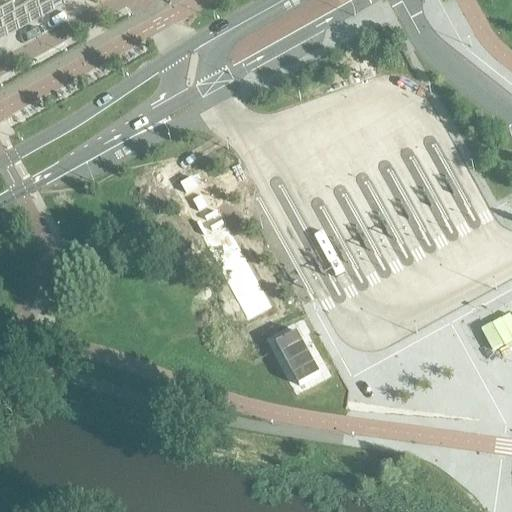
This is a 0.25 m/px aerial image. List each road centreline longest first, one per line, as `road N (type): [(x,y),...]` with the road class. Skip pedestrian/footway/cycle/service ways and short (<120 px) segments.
road 1 (secondary): [(112,139),(366,0)]
road 2 (secondary): [(176,53),(0,164)]
road 3 (residential): [(122,0),(0,67)]
road 4 (secondary): [(0,203),(112,139)]
